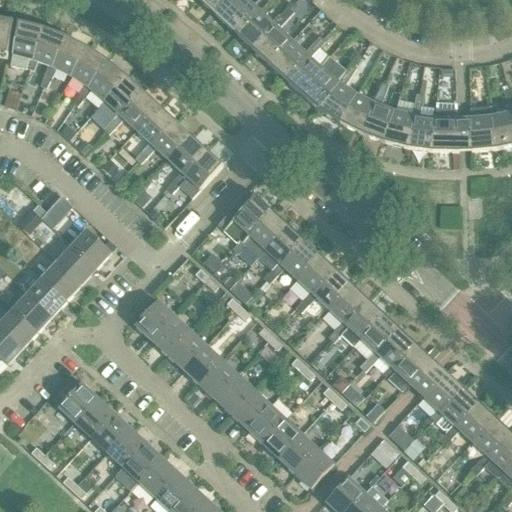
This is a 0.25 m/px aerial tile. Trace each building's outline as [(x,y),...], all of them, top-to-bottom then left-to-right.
[(214,16),(228,0),(200,0),(198,2),(214,16)] [(237,38),(260,13),(255,9),(245,0),(228,0),(214,16),(231,33),(237,38)] [(286,23),(294,15),(288,10),(281,18),(286,23)] [(254,53),(277,29),(273,26),(260,13),(237,38),(254,53)] [(269,68),(292,44),(279,31),(286,23),(281,18),(273,26),(277,29),(254,53),(269,68)] [(0,55),(8,57),(14,24),(0,21),(0,55)] [(34,64),(44,31),(39,30),(29,27),(19,25),(11,69),(12,70),(13,68),(26,71),(26,72),(34,74),(37,65),(34,64)] [(53,70),(67,40),(58,36),(48,33),(44,31),(34,64),(37,65),(48,68),(44,78),(52,82),(57,72),(53,70)] [(318,53),(326,44),(320,39),(312,47),(318,53)] [(71,80),(89,51),(80,46),(67,40),(53,70),(57,72),(71,80)] [(309,59),(305,55),(292,44),(269,68),(285,83),(309,59)] [(302,99),(324,73),(311,61),(318,53),(312,47),(305,55),(309,59),(285,83),(302,99)] [(89,91),(109,64),(105,61),(93,53),(89,51),(71,80),(84,88),(78,97),(85,102),(92,93),(89,91)] [(105,104),(126,78),(117,70),(109,64),(89,91),(92,93),(105,104)] [(321,113),(341,87),(337,84),(343,76),(350,81),(357,71),(351,67),(346,73),(336,64),(327,75),(324,73),(302,99),(309,105),(317,111),(321,113)] [(340,126),(357,98),(345,89),(350,81),(343,76),(337,84),(341,87),(321,113),(328,119),(336,124),(340,126)] [(47,92),(52,82),(44,78),(40,89),(47,92)] [(121,119),(144,94),(126,78),(105,104),(101,109),(114,121),(111,124),(117,130),(124,122),(121,119)] [(384,100),(389,88),(382,86),(377,96),(384,100)] [(137,134),(160,109),(144,94),(121,119),(124,122),(137,134)] [(385,146),(395,114),(381,109),(384,100),(377,96),(372,105),(377,107),(363,138),(367,140),(376,143),(385,146)] [(78,110),(85,102),(78,97),(72,106),(78,110)] [(422,110),(423,98),(417,97),(414,109),(422,110)] [(363,138),(377,107),(372,105),(357,98),(340,126),(349,131),(358,136),(363,138)] [(472,155),(470,122),(467,122),(457,122),(457,107),(437,105),(436,112),(433,111),(432,121),(436,121),(433,155),(443,156),(448,156),(459,156),(468,155),(472,155)] [(153,148),(176,124),(160,109),(137,134),(150,146),(143,154),(149,159),(156,151),(153,148)] [(433,155),(436,121),(432,121),(421,120),(422,110),(414,109),(411,118),(416,119),(409,152),(414,153),(423,154),(433,155)] [(497,153),(493,119),(498,118),(496,109),(487,110),(470,112),(470,122),(472,155),(482,155),(492,153),(497,153)] [(409,152),(416,119),(411,118),(395,114),(385,146),(395,149),(404,151),(409,152)] [(511,150),(511,115),(509,116),(498,118),(493,119),(497,153),(507,151),(511,150)] [(109,138),(117,130),(111,124),(103,133),(109,138)] [(169,163),(191,139),(176,124),(153,148),(156,151),(169,163)] [(184,178),(207,153),(191,139),(169,163),(182,175),(174,183),(180,189),(188,181),(184,178)] [(201,193),(224,168),(207,153),(184,178),(188,181),(201,193)] [(141,167),(149,159),(143,154),(135,162),(141,167)] [(173,197),(180,189),(174,183),(167,191),(173,197)] [(273,214),(256,199),(250,193),(218,228),(238,246),(240,244),(246,250),(246,249),(253,242),(250,239),(273,214)] [(48,216),(38,208),(33,214),(42,222),(48,216)] [(289,229),(273,214),(250,239),(253,242),(246,249),(259,261),(289,229)] [(305,244),(289,229),(259,261),(272,273),(278,279),(285,271),(282,268),(305,244)] [(112,256),(87,233),(72,250),(97,273),(112,256)] [(238,258),(246,250),(240,244),(238,246),(232,252),(238,258)] [(320,258),(305,244),(282,268),(285,271),(298,283),(320,258)] [(97,273),(72,250),(57,266),(82,289),(97,273)] [(336,273),(320,258),(298,283),(311,295),(303,303),(309,308),(317,300),(314,298),(336,273)] [(82,289),(57,266),(43,282),(67,304),(82,289)] [(210,281),(201,272),(195,278),(204,286),(210,281)] [(270,287),(278,279),(272,273),(264,282),(270,287)] [(329,312),(352,287),(336,273),(314,298),(317,300),(329,312)] [(219,289),(210,281),(204,286),(214,295),(219,289)] [(67,304),(43,282),(28,297),(53,320),(67,304)] [(344,326),(367,302),(352,287),(329,312),(341,323),(334,331),(340,337),(347,329),(344,326)] [(53,320),(28,297),(13,313),(38,336),(53,320)] [(242,310),(232,301),(227,307),(236,316),(242,310)] [(360,341),(383,316),(367,302),(344,326),(347,329),(340,337),(353,349),(360,341)] [(302,316),(309,308),(303,303),(296,311),(302,316)] [(152,344),(175,319),(159,304),(136,329),(152,344)] [(251,319),(242,310),(236,316),(245,324),(251,319)] [(38,336),(13,313),(0,327),(0,330),(23,352),(38,336)] [(376,355),(399,331),(383,316),(360,341),(373,353),(366,361),(371,366),(379,358),(376,355)] [(168,359),(191,334),(175,319),(152,344),(168,359)] [(23,352),(0,330),(0,361),(8,368),(23,352)] [(273,339),(264,331),(259,337),(268,345),(273,339)] [(332,345),(340,337),(334,331),(327,339),(332,345)] [(393,371),(416,347),(399,331),(376,355),(379,358),(390,369),(393,371)] [(184,373),(207,349),(191,334),(168,359),(184,373)] [(282,348),(273,339),(268,345),(277,354),(282,348)] [(440,369),(433,362),(416,347),(393,371),(390,369),(383,377),(402,395),(410,387),(417,393),(440,369)] [(200,388),(223,364),(207,349),(184,373),(200,388)] [(306,370),(297,361),(291,367),(301,376),(306,370)] [(363,376),(371,366),(366,361),(357,370),(363,376)] [(216,403),(238,378),(223,364),(200,388),(216,403)] [(441,415),(463,391),(440,369),(417,393),(438,413),(430,421),(436,426),(443,418),(441,415)] [(315,378),(306,370),(301,376),(310,384),(315,378)] [(232,418),(255,393),(238,378),(216,403),(232,418)] [(76,426),(99,402),(82,387),(59,411),(76,426)] [(338,399),(329,391),(323,396),(332,405),(338,399)] [(457,430),(479,406),(463,391),(441,415),(443,418),(436,426),(446,436),(453,442),(460,434),(457,430)] [(248,433),(271,408),(255,393),(232,418),(248,433)] [(347,408),(338,399),(332,405),(342,414),(347,408)] [(92,441),(114,417),(99,402),(76,426),(92,441)] [(472,445),(495,420),(479,406),(457,430),(460,434),(472,445)] [(264,447),(287,423),(271,408),(248,433),(264,447)] [(108,456),(130,431),(114,417),(92,441),(108,456)] [(489,460),(511,436),(495,420),(472,445),(486,458),(479,465),(484,471),(485,470),(492,463),(489,460)] [(370,429),(361,421),(355,426),(365,435),(370,429)] [(280,462),(303,438),(287,423),(264,447),(280,462)] [(124,471),(146,446),(130,431),(108,456),(124,471)] [(498,482),(511,466),(511,435),(511,436),(489,460),(492,463),(485,470),(498,482)] [(445,450),(453,442),(446,436),(439,444),(445,450)] [(296,477),(319,453),(303,438),(280,462),(296,477)] [(394,451),(385,443),(379,448),(389,457),(394,451)] [(139,485),(162,461),(146,446),(124,471),(139,485)] [(46,459),(37,450),(31,456),(40,465),(46,459)] [(312,492),(335,467),(319,453),(296,477),(312,492)] [(55,467),(46,459),(40,465),(50,473),(55,467)] [(155,500),(178,475),(162,461),(139,485),(155,500)] [(417,473),(408,464),(402,470),(412,478),(417,473)] [(477,479),(484,471),(479,465),(471,474),(477,479)] [(511,466),(498,482),(500,480),(511,491),(511,493),(511,495),(511,496),(511,466)] [(426,481),(417,473),(412,478),(421,487),(426,481)] [(168,511),(174,511),(194,490),(178,475),(155,500),(168,511)] [(78,488),(68,480),(63,486),(72,494),(78,488)] [(333,511),(350,511),(365,496),(349,481),(326,505),(333,511)] [(87,497),(78,488),(72,494),(81,503),(87,497)] [(203,511),(210,505),(194,490),(174,511),(203,511)] [(449,502),(439,493),(434,499),(443,508),(449,502)] [(509,509),(511,505),(511,496),(511,495),(503,503),(509,509)] [(380,511),(382,511),(365,496),(350,511),(380,511)] [(456,511),(458,511),(449,502),(443,508),(447,511),(456,511)]
